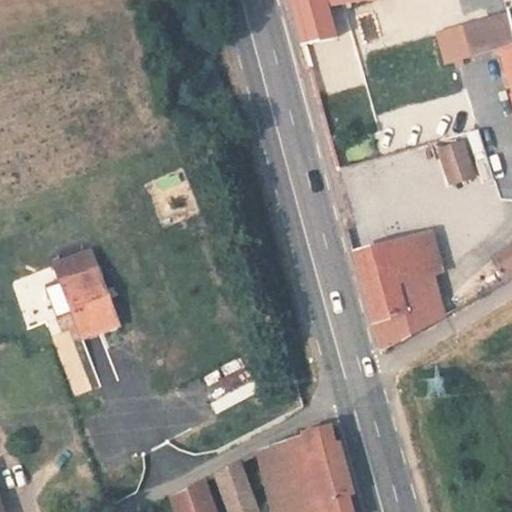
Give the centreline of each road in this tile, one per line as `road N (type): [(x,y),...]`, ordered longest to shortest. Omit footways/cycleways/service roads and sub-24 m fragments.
road 1 (primary): [(389,511),(249,0)]
road 2 (track): [(356,389),(511,291)]
